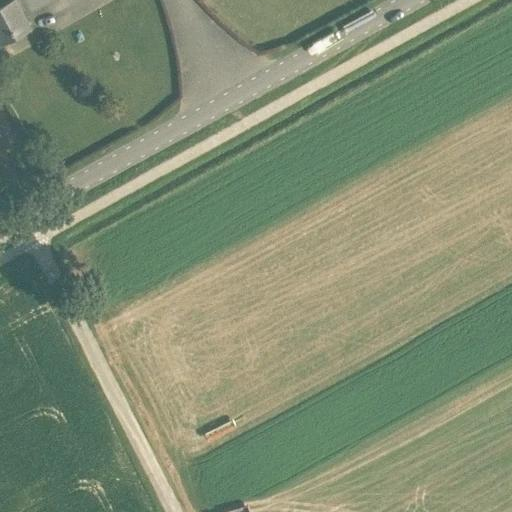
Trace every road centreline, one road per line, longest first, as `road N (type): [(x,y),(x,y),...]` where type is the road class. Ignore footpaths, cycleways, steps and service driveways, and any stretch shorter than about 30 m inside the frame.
road 1 (tertiary): [(22,213),(409,0)]
road 2 (unclassified): [(174,511),(22,213)]
